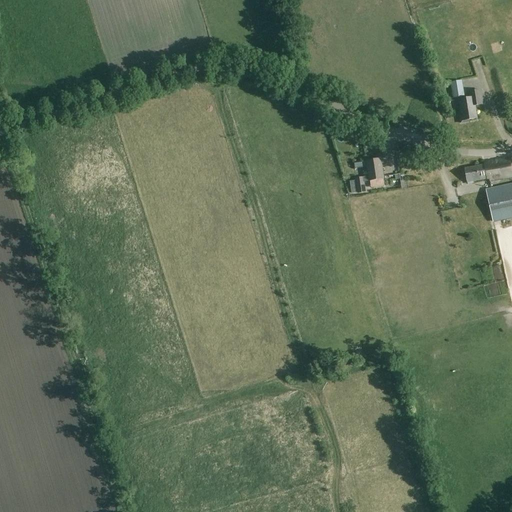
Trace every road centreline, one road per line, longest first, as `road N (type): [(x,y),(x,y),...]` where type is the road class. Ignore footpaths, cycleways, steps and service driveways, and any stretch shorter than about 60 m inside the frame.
road 1 (unclassified): [(0,132),(166,75),(228,67),(426,145),(511,148)]
road 2 (track): [(2,131),(124,511)]
